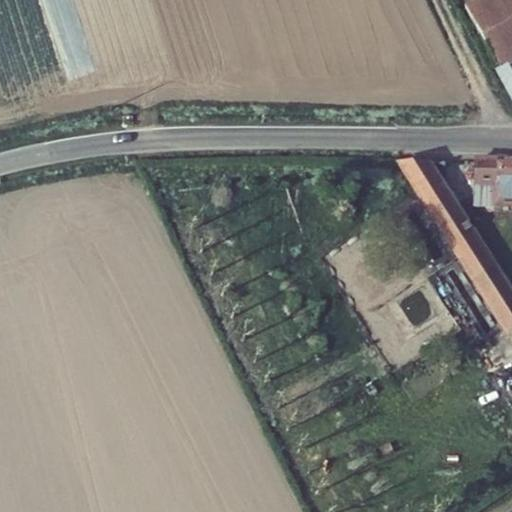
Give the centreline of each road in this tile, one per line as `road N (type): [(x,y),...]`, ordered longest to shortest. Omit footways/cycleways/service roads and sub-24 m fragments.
road 1 (unclassified): [(511,138),(125,140),(0,162)]
road 2 (track): [(504,138),(437,0)]
